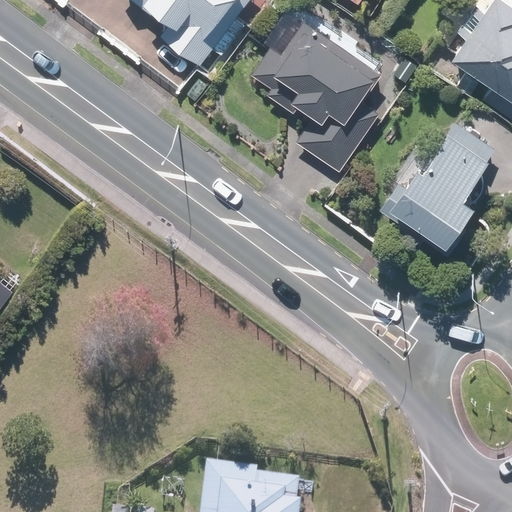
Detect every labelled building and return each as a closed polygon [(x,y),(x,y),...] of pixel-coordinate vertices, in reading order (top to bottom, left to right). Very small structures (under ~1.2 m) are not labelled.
[(208,63),(233,29),(224,22),(240,0),(151,0),(175,17),(164,32),(208,63)] [(511,0),(494,0),(458,52),(498,80),(485,98),(511,116),(511,0)] [(257,71),(272,83),(267,90),(295,111),(305,99),(327,117),(308,141),(343,168),(393,103),(375,90),(386,76),(311,17),(286,49),(278,43),(257,71)] [(405,211),(398,221),(425,241),(430,233),(455,251),(460,244),(456,241),(486,199),(474,190),(503,150),(459,118),(413,182),(404,175),(388,198),(405,211)] [(0,316),(22,287),(0,270),(0,316)] [(304,511),(305,501),(301,500),(303,479),(261,474),(262,469),(212,462),(205,511),(304,511)]
